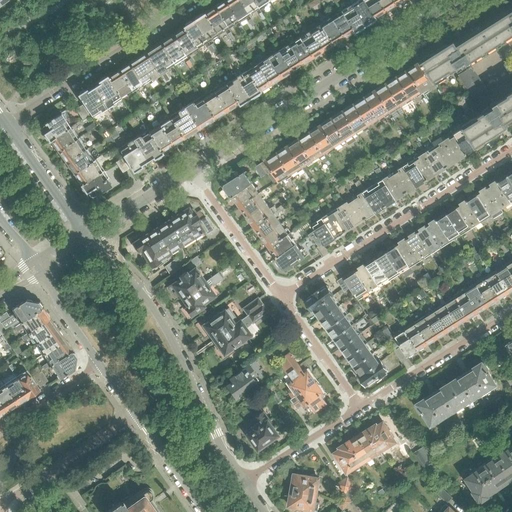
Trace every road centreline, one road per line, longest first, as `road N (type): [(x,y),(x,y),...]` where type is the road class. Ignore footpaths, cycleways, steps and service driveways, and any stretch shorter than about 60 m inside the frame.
road 1 (residential): [(193,171),(461,0)]
road 2 (residential): [(243,482),(168,334),(87,237)]
road 3 (residential): [(511,151),(285,296)]
road 4 (residential): [(7,125),(198,0)]
road 5 (residential): [(361,407),(511,312)]
road 6 (residential): [(0,506),(137,415)]
road 7 (residential): [(285,296),(193,171)]
road 8 (residential): [(243,482),(361,407)]
road 9 (residential): [(87,237),(7,125)]
road 10 (residential): [(361,407),(285,296)]
road 11 (residential): [(87,237),(193,171)]
road 12 (unknown): [(164,453),(145,466),(124,455),(113,459),(76,487),(82,504)]
